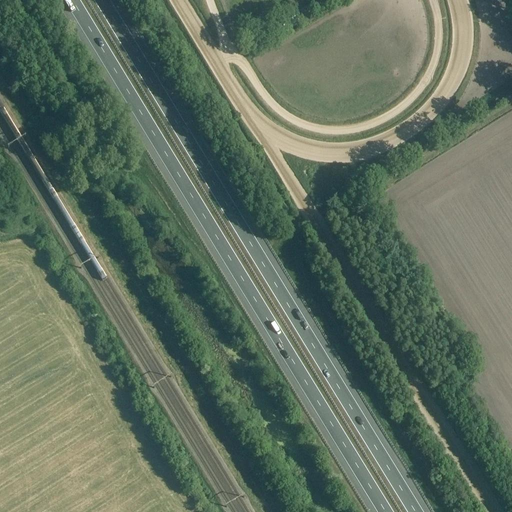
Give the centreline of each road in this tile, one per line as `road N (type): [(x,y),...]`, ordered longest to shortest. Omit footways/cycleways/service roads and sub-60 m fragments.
road 1 (track): [(279,511),(88,196),(87,181),(115,175),(119,164),(18,0)]
road 2 (motorway): [(71,0),(385,511)]
road 3 (motorway): [(414,511),(100,0)]
road 4 (track): [(176,0),(248,112),(285,141),(330,154),(392,142),(439,102),(458,59),(456,0)]
road 5 (track): [(259,123),(495,511)]
road 6 (track): [(295,253),(288,225),(154,0)]
